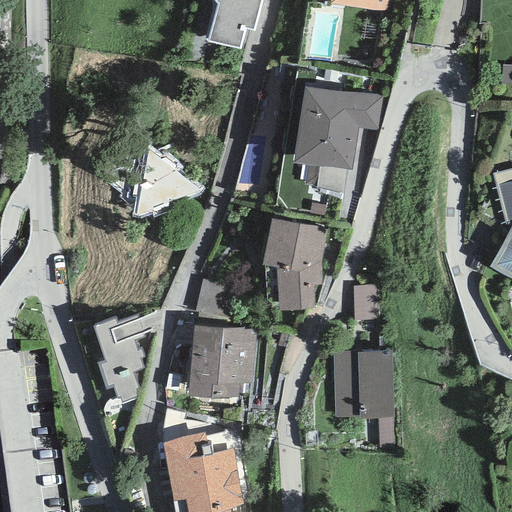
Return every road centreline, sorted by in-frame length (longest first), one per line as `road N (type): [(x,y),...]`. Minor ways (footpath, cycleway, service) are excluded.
road 1 (residential): [(293,511),(293,392),(354,258),(402,96),(419,73),(438,71),(458,88),(459,270),(511,363)]
road 2 (residential): [(111,494),(134,451),(266,0)]
road 3 (tertiary): [(36,0),(43,260),(111,494)]
